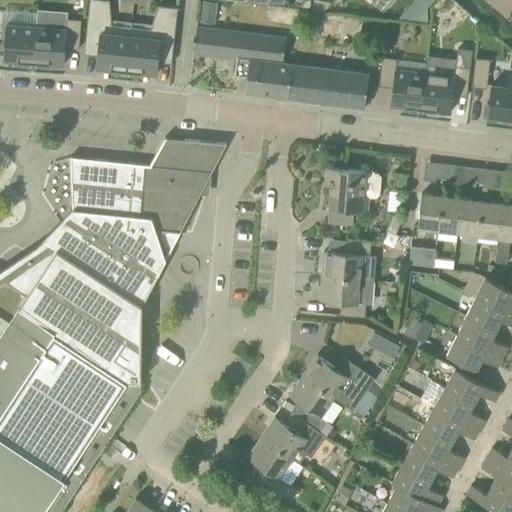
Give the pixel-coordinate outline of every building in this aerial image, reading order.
[(104,0),(89,0),(84,55),(97,56),(96,68),(110,70),(110,73),(123,75),(124,75),(124,71),(126,72),(131,22),(112,20),(109,1),(104,0)] [(311,9),(311,0),(304,0),(301,3),(301,8),(311,9)] [(383,11),(388,6),(393,0),(374,0),(373,2),(383,11)] [(416,20),(433,0),(407,0),(411,3),(405,10),(416,20)] [(203,1),(200,23),(214,25),(217,3),(203,1)] [(172,64),(177,9),(178,8),(162,6),(156,25),(131,22),(126,72),(128,72),(128,76),(129,76),(129,75),(142,77),(142,73),(156,75),(158,63),(172,64)] [(1,21),(34,23),(34,12),(2,10),(1,21)] [(66,31),(36,28),(34,63),(35,63),(35,67),(36,67),(49,68),(49,64),(64,65),(65,46),(78,47),(78,49),(79,49),(81,20),(67,19),(66,31)] [(34,63),(36,28),(6,26),(3,61),(18,62),(17,65),(30,66),(30,67),(32,67),(32,63),(34,63)] [(286,38),(253,34),(197,27),(195,39),(193,39),(193,41),(195,41),(193,53),(237,59),(235,75),(247,77),(245,93),(364,109),(369,74),(283,63),(286,38)] [(425,74),(420,109),(422,109),(422,113),(423,113),(436,114),(436,111),(450,113),(453,93),(466,95),(466,97),(472,50),(458,49),(457,59),(427,56),(425,74)] [(420,109),(425,74),(395,70),(397,59),(382,57),(379,86),(380,87),(380,84),(393,86),(391,105),(405,107),(404,110),(417,112),(417,113),(418,113),(419,109),(420,109)] [(475,58),(472,87),(473,87),(473,85),(487,86),(490,60),(475,58)] [(491,85),(487,117),(503,119),(502,122),(511,123),(511,77),(509,77),(508,87),(491,85)] [(141,392),(143,305),(166,260),(159,240),(175,244),(200,195),(200,188),(210,188),(211,173),(227,144),(165,138),(150,165),(70,159),(72,209),(59,223),(63,228),(50,238),(28,252),(0,271),(0,511),(1,511),(61,511),(90,469),(141,392)] [(445,164),(438,163),(436,178),(444,179),(445,164)] [(445,164),(444,179),(453,180),(455,165),(445,164)] [(353,224),(354,210),(369,211),(370,198),(376,199),(379,196),(381,177),(378,174),(374,173),(371,170),(367,173),(364,173),(365,171),(327,168),(326,181),(331,181),(331,185),(325,185),(331,186),(328,222),(353,224)] [(485,184),(486,169),(477,168),(475,183),(485,184)] [(494,170),(486,169),(485,184),(493,185),(494,170)] [(405,191),(407,175),(396,173),(394,189),(405,191)] [(422,193),(417,228),(438,230),(442,196),(422,193)] [(458,233),(462,198),(442,196),(438,230),(458,233)] [(458,233),(477,235),(483,201),(462,198),(458,233)] [(502,203),(483,201),(477,235),(497,238),(502,203)] [(507,263),(509,239),(511,239),(511,204),(502,203),(497,238),(496,249),(494,262),(507,263)] [(386,230),(396,234),(402,219),(393,214),(386,230)] [(323,264),(322,276),(374,280),(376,255),(369,254),(370,241),(345,240),(344,252),(324,252),(329,253),(328,264),(323,264)] [(435,249),(411,246),(409,264),(433,266),(435,249)] [(445,268),(447,254),(435,253),(433,266),(445,268)] [(373,309),(365,308),(366,305),(372,306),(374,280),(322,276),(321,288),(326,289),(325,300),(320,300),(341,303),(340,315),(373,318),(373,309)] [(511,300),(511,297),(511,290),(486,277),(476,297),(511,315),(511,300)] [(501,320),(511,326),(511,315),(476,297),(466,317),(495,331),(501,320)] [(403,333),(415,339),(423,322),(411,316),(403,333)] [(502,358),(508,347),(492,339),(495,331),(466,317),(456,336),(502,358)] [(456,336),(446,356),(476,370),(481,359),(498,367),(502,358),(456,336)] [(399,353),(402,347),(388,340),(385,345),(381,352),(395,359),(399,353)] [(354,381),(362,370),(341,356),(334,367),(317,355),(320,359),(314,368),(310,365),(303,375),(334,396),(347,376),(354,381)] [(500,393),(455,368),(445,387),(474,403),(479,393),(495,402),(500,393)] [(320,417),(334,396),(303,375),(296,386),(300,389),(294,398),(290,395),(298,403),(291,412),(319,432),(327,421),(320,417)] [(479,431),(485,420),(469,411),(474,403),(445,387),(434,406),(479,431)] [(458,431),(474,439),(479,431),(434,406),(424,425),(452,441),(458,431)] [(325,436),(319,432),(291,412),(284,423),(274,418),(279,420),(272,430),(268,427),(261,437),(292,459),(299,464),(306,454),(310,457),(325,436)] [(511,419),(509,418),(502,430),(511,435),(511,419)] [(458,469),(464,457),(448,449),(452,441),(424,425),(413,444),(458,469)] [(296,490),(289,486),(278,477),(292,459),(261,437),(254,447),(259,450),(252,460),(247,458),(264,469),(257,480),(289,501),(296,490)] [(437,468),(453,477),(458,469),(413,444),(403,463),(431,479),(437,468)] [(511,449),(508,456),(492,448),(487,456),(511,469),(511,449)] [(341,458),(346,461),(351,451),(345,449),(341,458)] [(511,469),(487,456),(481,467),(497,476),(493,484),(511,494),(511,469)] [(427,486),(431,479),(403,463),(393,482),(396,484),(437,506),(443,495),(427,486)] [(386,503),(402,511),(419,511),(421,509),(426,511),(440,511),(442,509),(437,506),(396,484),(386,503)] [(487,494),(471,485),(466,494),(497,511),(511,511),(511,494),(493,484),(487,494)] [(344,505),(352,492),(342,486),(334,499),(344,505)] [(136,498),(126,511),(150,511),(152,509),(136,498)] [(402,511),(386,503),(381,511),(402,511)]
